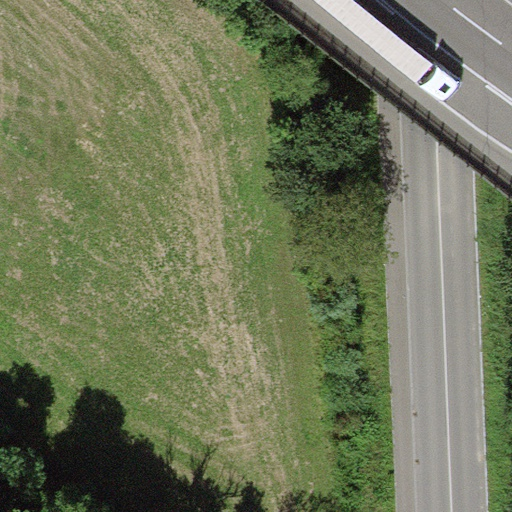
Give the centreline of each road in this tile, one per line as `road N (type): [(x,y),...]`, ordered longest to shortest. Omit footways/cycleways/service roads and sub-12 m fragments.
road 1 (tertiary): [(430,0),(450,511)]
road 2 (track): [(169,511),(0,400)]
